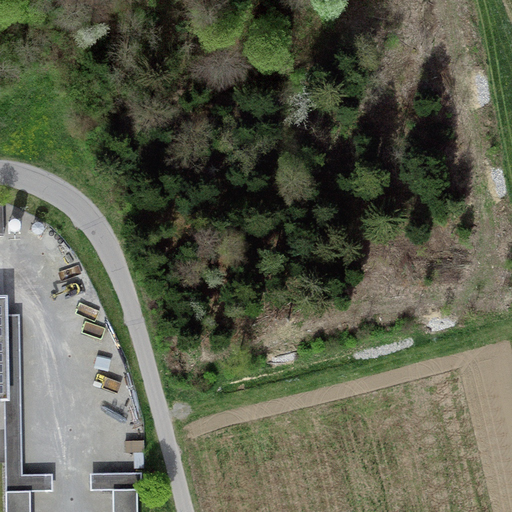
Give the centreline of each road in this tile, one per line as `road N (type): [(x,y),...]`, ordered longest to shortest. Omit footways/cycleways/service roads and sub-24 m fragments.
road 1 (unclassified): [(184,511),(101,232),(40,182),(0,173)]
road 2 (unknown): [(0,291),(39,318),(81,413)]
